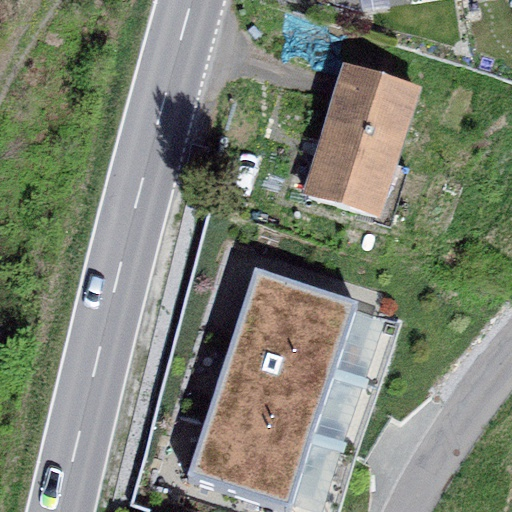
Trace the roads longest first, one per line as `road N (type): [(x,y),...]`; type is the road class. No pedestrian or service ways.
road 1 (secondary): [(204,0),(65,511)]
road 2 (residential): [(416,511),(442,452),(511,365)]
